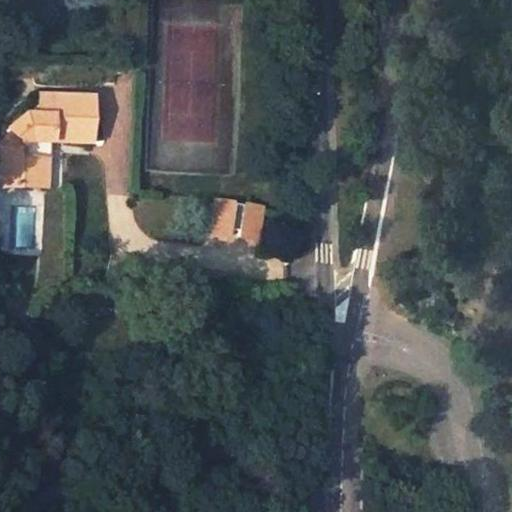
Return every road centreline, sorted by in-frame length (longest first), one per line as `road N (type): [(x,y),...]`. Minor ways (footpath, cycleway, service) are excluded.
road 1 (tertiary): [(339,304),(361,258),(391,111),(397,0)]
road 2 (tertiary): [(321,0),(329,256),(339,304)]
road 3 (tertiary): [(327,511),(339,304)]
